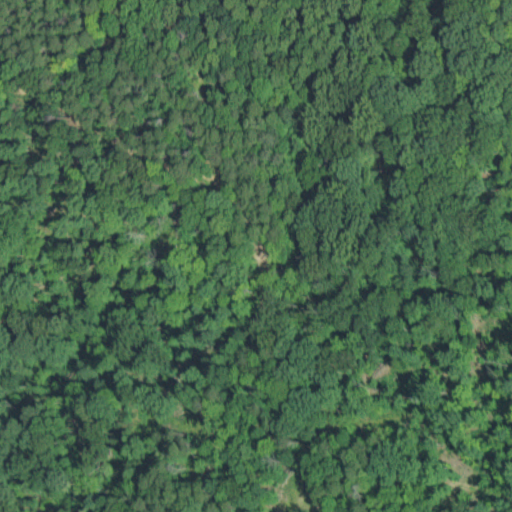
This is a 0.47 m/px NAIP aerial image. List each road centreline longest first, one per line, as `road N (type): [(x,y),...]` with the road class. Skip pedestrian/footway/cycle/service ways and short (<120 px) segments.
road 1 (residential): [(190,511),(174,463),(234,262),(217,180),(82,0)]
road 2 (residential): [(197,384),(6,307)]
